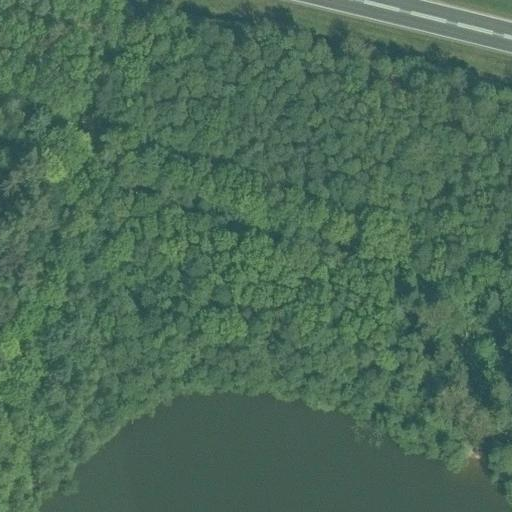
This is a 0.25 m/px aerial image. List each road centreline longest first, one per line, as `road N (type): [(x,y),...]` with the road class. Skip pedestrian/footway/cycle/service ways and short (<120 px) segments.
road 1 (track): [(89,140),(126,142),(511,278)]
road 2 (track): [(89,140),(0,392)]
road 3 (trunk): [(511,41),(346,0)]
